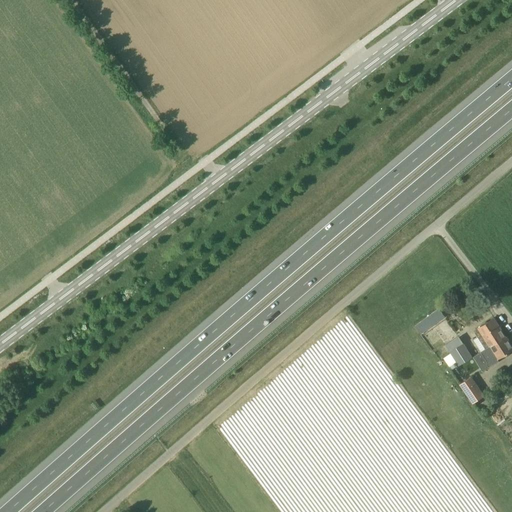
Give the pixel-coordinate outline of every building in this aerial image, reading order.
[(421,329),(443,314),(439,308),(415,326),(421,334),(423,332),(421,329)] [(486,349),(506,337),(494,318),(474,331),(486,349)] [(494,362),(511,350),(511,346),(506,337),(486,349),(494,362)] [(450,352),(459,366),(472,357),(463,343),(450,352)] [(485,396),(472,376),(459,384),(473,404),(485,396)]
